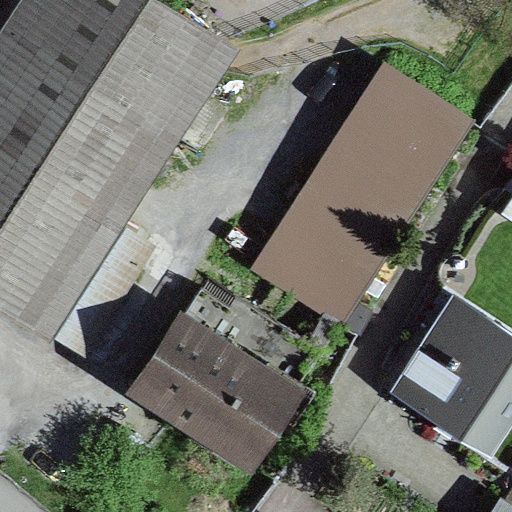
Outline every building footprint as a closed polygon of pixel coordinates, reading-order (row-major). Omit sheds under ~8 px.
[(0,298),(34,321),(98,222),(215,42),(149,0),(46,0),(21,38),(0,24),(0,298)] [(342,324),(472,122),(388,68),(258,270),(342,324)] [(34,321),(86,355),(132,284),(125,279),(143,251),(98,222),(34,321)] [(244,453),(251,458),(322,350),(209,277),(139,385),(200,425),(244,453)] [(457,294),(394,389),(441,420),(457,430),(487,450),(511,411),(511,349),(478,327),(487,314),(457,294)] [(511,349),(511,329),(487,314),(478,327),(511,349)] [(452,438),(457,430),(441,420),(436,427),(452,438)] [(235,467),(244,453),(200,425),(191,438),(235,467)] [(511,511),(511,485),(494,511),(511,511)]
